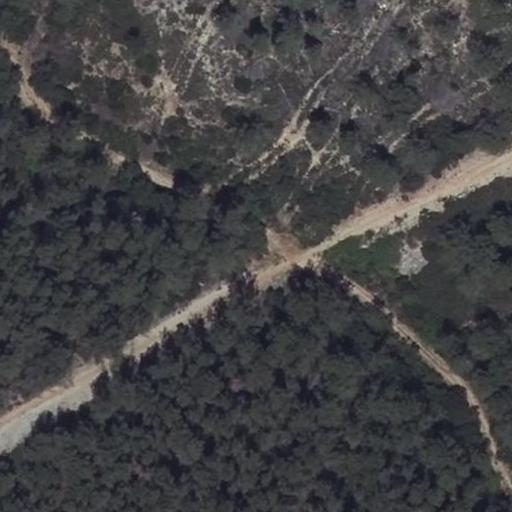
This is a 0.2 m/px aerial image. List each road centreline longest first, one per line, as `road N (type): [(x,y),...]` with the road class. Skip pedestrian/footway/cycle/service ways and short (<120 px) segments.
road 1 (track): [(296,250),(103,170),(46,116),(0,29)]
road 2 (track): [(296,250),(460,381),(511,494)]
